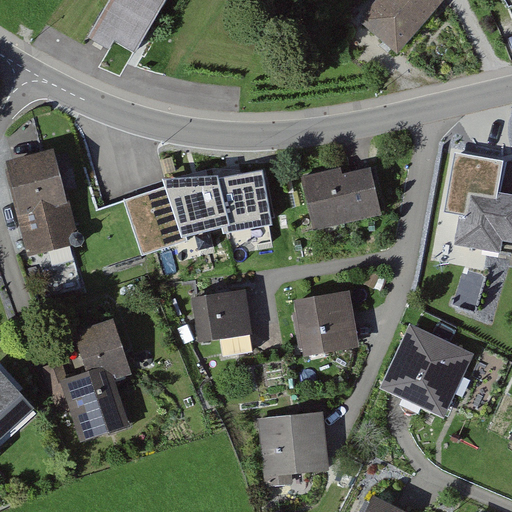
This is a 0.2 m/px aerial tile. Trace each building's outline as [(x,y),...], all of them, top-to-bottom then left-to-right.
[(174,0),(117,0),(92,41),(116,55),(122,44),(139,55),(174,0)] [(452,5),(446,0),(384,0),(365,22),(404,57),(452,5)] [(61,155),(12,167),(35,261),(84,249),(61,155)] [(511,198),(497,196),(503,165),(456,156),(445,214),(461,217),(455,248),(500,257),(501,249),(511,250),(511,198)] [(349,172),(308,183),(322,237),(389,221),(378,176),(351,182),(349,172)] [(162,201),(133,211),(143,242),(172,232),(162,201)] [(250,296),(198,303),(203,343),(255,337),(250,296)] [(357,297),(302,304),(308,357),(364,350),(357,297)] [(66,362),(47,368),(62,419),(76,415),(85,444),(138,429),(125,386),(139,382),(123,326),(82,337),(94,378),(73,384),(66,362)] [(478,359),(413,329),(385,390),(450,420),(478,359)] [(2,365),(0,366),(0,459),(5,454),(0,448),(0,444),(40,408),(2,365)] [(327,417),(264,423),(270,483),(333,476),(327,417)] [(404,511),(376,499),(370,511),(404,511)]
